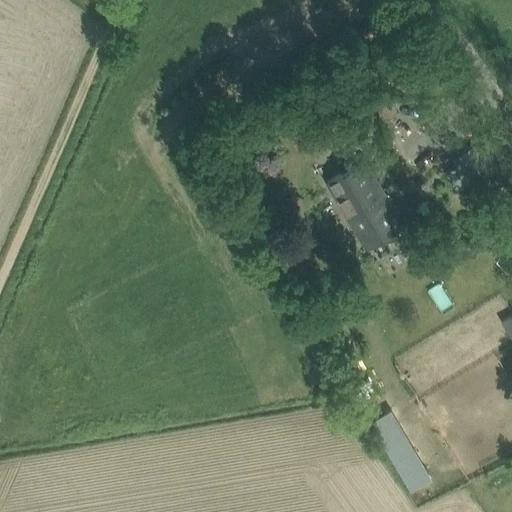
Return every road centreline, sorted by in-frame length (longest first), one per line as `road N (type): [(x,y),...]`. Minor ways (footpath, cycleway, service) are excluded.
road 1 (track): [(0,295),(120,0)]
road 2 (unclassified): [(511,123),(426,0)]
